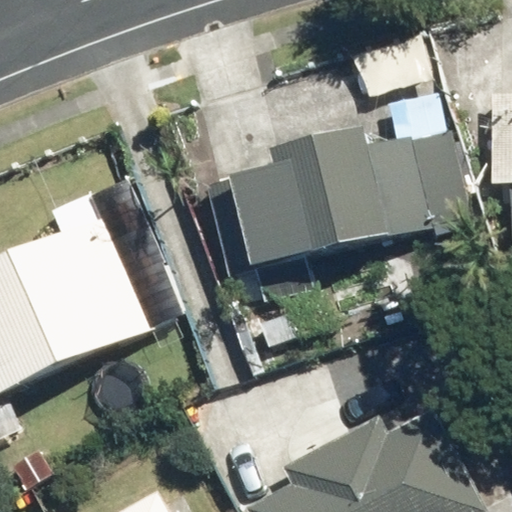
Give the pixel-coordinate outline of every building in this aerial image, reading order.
[(511,186),(511,95),(501,96),(499,186),(511,186)] [(215,190),(236,279),(482,221),(461,133),(421,142),(420,139),(383,148),(379,131),(281,154),(285,173),(215,190)] [(0,404),(197,317),(136,181),(59,215),(70,238),(0,268),(0,404)] [(254,511),(495,511),(441,410),(394,435),(386,420),(294,469),(303,486),(254,511)] [(176,511),(166,494),(134,511),(176,511)]
